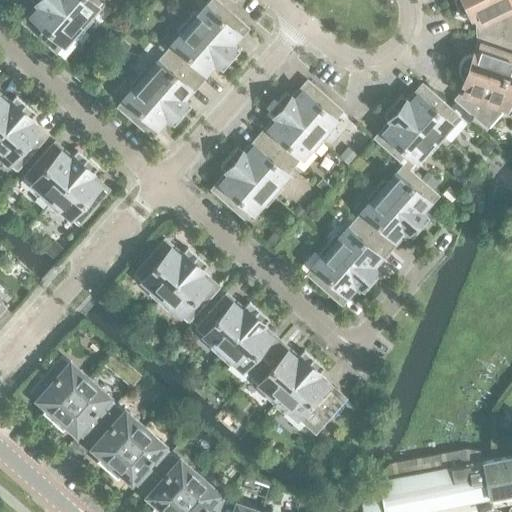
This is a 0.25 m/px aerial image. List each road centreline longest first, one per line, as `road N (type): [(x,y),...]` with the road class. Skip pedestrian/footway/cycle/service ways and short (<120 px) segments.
road 1 (residential): [(425,258),(357,335),(329,334),(159,183)]
road 2 (residential): [(0,365),(159,183)]
road 3 (residential): [(159,183),(303,22)]
road 4 (residential): [(159,183),(0,41)]
road 5 (residential): [(303,22),(348,58),(370,60),(401,41),(409,0)]
